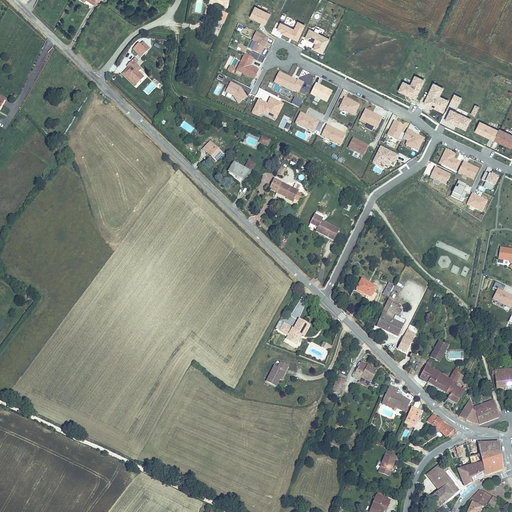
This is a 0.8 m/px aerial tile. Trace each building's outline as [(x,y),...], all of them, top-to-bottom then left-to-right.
[(254,5),(249,17),(265,24),(270,12),(254,5)] [(218,11),(214,22),(213,22),(210,32),(219,35),(226,13),(218,11)] [(275,30),(298,40),(305,23),(297,20),(294,27),(280,21),(275,30)] [(322,54),(330,37),(309,28),(304,38),(315,43),(312,49),(322,54)] [(254,32),(248,49),(262,54),(268,36),(254,32)] [(142,53),(147,47),(140,40),(134,46),(142,53)] [(243,53),(235,70),(254,79),(258,69),(250,65),(254,57),(243,53)] [(130,66),(125,72),(136,82),(144,75),(139,69),(142,66),(136,61),(139,58),(135,54),(126,62),(129,65),(130,66)] [(230,57),(228,64),(235,66),(237,59),(230,57)] [(136,82),(125,72),(130,66),(129,65),(123,71),(134,84),(136,82)] [(278,70),(273,82),(292,91),(293,90),(298,93),(303,82),(278,70)] [(397,90),(416,98),(425,78),(414,73),(410,83),(402,79),(397,90)] [(444,112),(450,99),(440,95),(444,86),(432,81),(423,103),(444,112)] [(315,82),(309,94),(327,102),(332,90),(315,82)] [(229,83),(223,95),(230,98),(231,98),(242,103),(247,91),(229,83)] [(450,100),(459,104),(462,97),(454,93),(450,100)] [(267,102),(257,98),(251,113),(259,116),(261,113),(276,120),(284,103),(270,97),(267,102)] [(355,115),(360,103),(343,97),(338,109),(355,115)] [(359,120),(376,128),(382,116),(365,108),(359,120)] [(466,129),(471,117),(450,108),(445,120),(466,129)] [(315,129),(319,131),(323,122),(299,112),(294,124),(314,132),(315,129)] [(394,120),(387,134),(397,140),(405,125),(394,120)] [(511,148),(511,146),(511,133),(479,120),(474,131),(511,148)] [(184,121),(181,126),(191,133),(194,128),(184,121)] [(340,145),(346,133),(326,124),(320,136),(340,145)] [(407,128),(402,139),(406,141),(404,145),(418,151),(424,137),(407,128)] [(267,147),(271,139),(261,135),(257,142),(267,147)] [(347,148),(363,155),(368,144),(352,137),(347,148)] [(215,161),(221,154),(208,143),(202,150),(215,161)] [(380,163),(390,167),(392,162),(395,163),(399,154),(379,146),(372,163),(379,166),(380,163)] [(444,149),(438,163),(456,171),(461,161),(454,158),(456,153),(444,149)] [(248,159),(244,166),(252,170),(256,163),(248,159)] [(232,163),(247,171),(248,170),(232,161),(232,163)] [(463,161),(457,172),(473,180),(479,168),(463,161)] [(242,180),(247,171),(232,163),(227,172),(242,180)] [(492,191),(498,177),(489,172),(483,186),(492,191)] [(291,186),(272,177),(267,187),(285,195),(293,198),(299,183),(293,181),(291,186)] [(461,196),(464,198),(467,192),(464,191),(467,184),(458,180),(451,196),(459,200),(461,196)] [(482,212),(488,200),(471,192),(466,204),(482,212)] [(322,217),(314,213),(311,222),(318,226),(317,230),(334,238),(339,228),(322,220),(322,217)] [(511,249),(500,248),(498,259),(509,261),(511,264),(511,265),(510,267),(511,269),(511,249)] [(375,284),(362,277),(357,287),(367,292),(365,295),(369,297),(370,296),(373,297),(376,290),(373,289),(375,284)] [(394,287),(387,283),(381,295),(388,298),(392,290),(394,287)] [(511,303),(511,296),(502,292),(504,287),(495,283),(492,288),(497,290),(493,299),(511,307),(511,303)] [(400,306),(388,300),(376,326),(398,337),(406,321),(398,317),(401,310),(399,309),(400,306)] [(415,330),(421,333),(429,319),(423,316),(415,330)] [(291,328),(281,323),(278,330),(287,335),(285,338),(296,344),(301,335),(303,335),(309,323),(297,317),(291,328)] [(415,333),(406,329),(401,340),(398,348),(407,352),(415,333)] [(320,345),(328,349),(330,345),(321,341),(320,345)] [(448,345),(438,341),(431,357),(439,361),(448,345)] [(421,377),(426,380),(433,367),(431,366),(433,363),(429,361),(421,377)] [(278,368),(274,366),(267,381),(276,386),(280,378),(284,371),(285,372),(288,366),(281,362),(278,368)] [(376,369),(359,362),(352,376),(359,379),(361,377),(370,381),(376,369)] [(426,380),(432,384),(440,370),(439,370),(433,367),(426,380)] [(498,387),(511,386),(511,368),(493,370),(493,374),(497,374),(498,387)] [(432,384),(446,392),(449,387),(454,389),(460,377),(462,373),(456,369),(452,376),(440,370),(432,384)] [(332,393),(336,394),(337,391),(340,392),(345,379),(338,376),(332,393)] [(460,377),(454,389),(457,391),(463,380),(460,377)] [(388,386),(382,400),(395,404),(394,407),(405,410),(408,400),(396,395),(396,394),(393,392),(394,388),(388,386)] [(446,392),(445,394),(448,396),(447,398),(456,404),(464,390),(461,388),(459,392),(457,391),(454,389),(449,387),(446,392)] [(469,397),(459,416),(474,423),(478,422),(474,410),(469,397)] [(395,404),(382,400),(381,404),(394,408),(394,407),(395,404)] [(483,406),(488,418),(497,414),(493,403),(493,402),(483,406)] [(422,411),(410,406),(404,420),(416,425),(422,411)] [(474,410),(478,422),(488,418),(483,406),(474,410)] [(443,420),(433,413),(426,421),(436,431),(438,429),(446,436),(448,435),(449,435),(450,435),(454,432),(453,431),(454,429),(442,421),(443,420)] [(490,453),(488,442),(480,443),(474,443),(464,440),(469,456),(474,455),(479,454),(480,456),(490,453)] [(498,441),(488,442),(490,453),(499,451),(498,441)] [(499,451),(490,453),(480,456),(479,454),(474,455),(476,464),(481,463),(483,474),(502,468),(499,451)] [(396,455),(388,452),(387,457),(384,456),(378,471),(390,475),(396,455)] [(471,483),(483,474),(481,463),(476,464),(472,465),(465,467),(471,483)] [(457,491),(453,487),(451,484),(453,483),(438,464),(426,474),(440,490),(430,498),(438,508),(454,494),(453,494),(457,491)] [(465,467),(464,467),(458,469),(465,487),(471,483),(465,467)] [(472,499),(474,501),(484,506),(490,496),(490,495),(480,490),(472,499)] [(382,511),(387,499),(376,495),(370,511),(371,511),(382,511)] [(494,508),(498,500),(493,496),(492,497),(488,505),(494,508)] [(480,511),(484,506),(474,501),(468,511),(480,511)]
